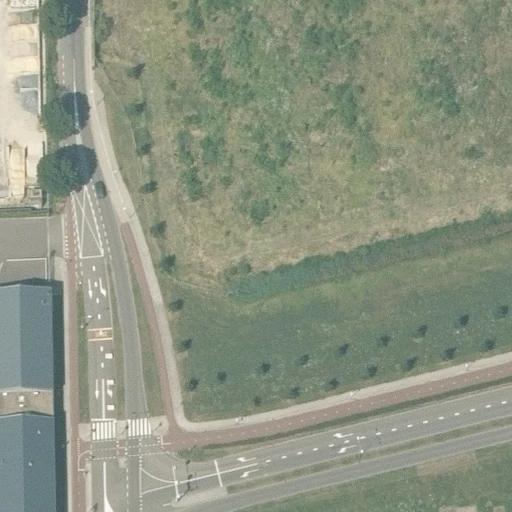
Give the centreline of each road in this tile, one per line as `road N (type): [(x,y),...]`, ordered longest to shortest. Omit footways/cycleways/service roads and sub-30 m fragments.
road 1 (tertiary): [(511,398),(133,492)]
road 2 (tertiary): [(191,511),(511,432)]
road 3 (unclassified): [(96,223),(99,511)]
road 4 (unclassified): [(133,492),(127,314),(96,223)]
road 5 (unclassified): [(96,223),(73,106),(70,0)]
